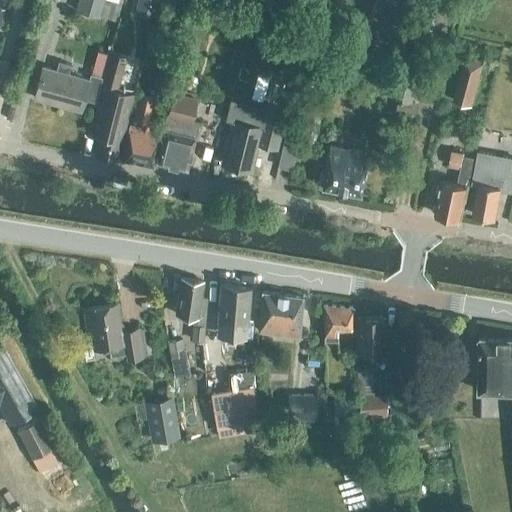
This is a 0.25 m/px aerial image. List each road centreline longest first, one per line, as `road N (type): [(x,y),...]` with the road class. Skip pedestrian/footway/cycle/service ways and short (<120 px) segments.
road 1 (unclassified): [(418,225),(0,148)]
road 2 (tertiary): [(403,297),(0,230)]
